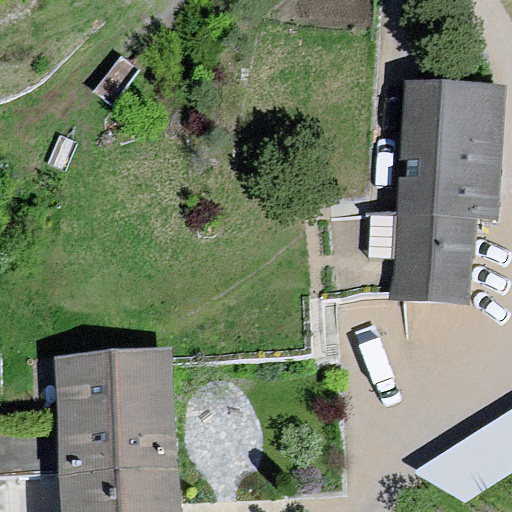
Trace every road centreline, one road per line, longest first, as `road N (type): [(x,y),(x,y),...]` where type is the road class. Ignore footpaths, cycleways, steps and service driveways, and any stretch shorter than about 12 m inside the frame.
road 1 (motorway): [(511,403),(0,299)]
road 2 (track): [(511,307),(500,349),(380,472),(358,511)]
